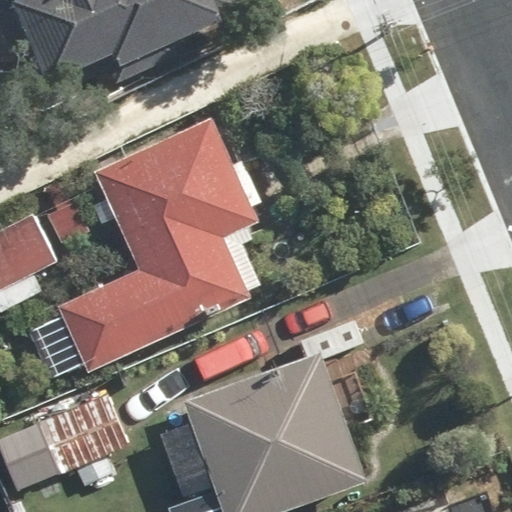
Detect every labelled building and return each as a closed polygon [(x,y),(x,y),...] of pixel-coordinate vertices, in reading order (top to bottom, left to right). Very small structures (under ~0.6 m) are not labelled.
[(46,54),(56,74),(120,46),(126,60),(246,6),(243,0),(9,0),(0,4),(0,15),(22,64),(46,54)] [(157,266),(74,304),(104,369),(270,293),(242,232),(280,215),(233,110),(111,166),(124,195),(106,203),(114,221),(132,212),(157,266)] [(0,230),(0,292),(80,254),(56,203),(0,230)] [(341,346),(200,394),(208,420),(174,431),(196,493),(229,482),(239,511),(285,511),(386,478),(341,346)] [(118,393),(59,411),(80,478),(138,460),(118,393)]
